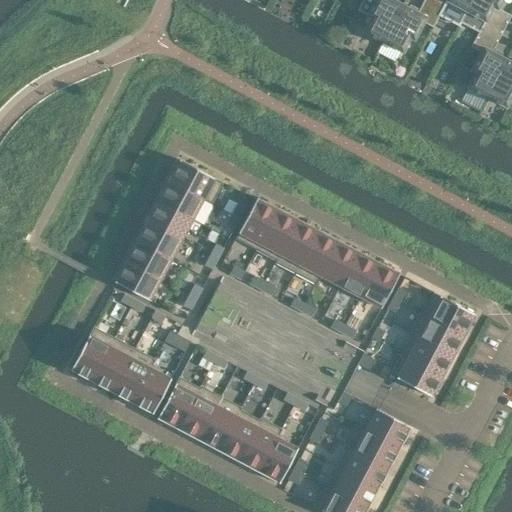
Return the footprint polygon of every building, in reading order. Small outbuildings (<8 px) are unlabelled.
[(362,0),(357,9),(371,17),(363,31),(372,35),(371,37),(374,39),(375,37),(383,41),(402,4),(394,0),(362,0)] [(423,21),(433,26),(444,5),(434,0),(423,0),(417,12),(402,4),(383,41),(391,45),(390,47),(393,49),(394,47),(402,51),(410,37),(414,39),(423,21)] [(434,0),(444,5),(447,0),(466,10),(471,0),(434,0)] [(471,0),(466,10),(460,21),(479,31),(482,25),(500,35),(511,15),(498,8),(501,0),(471,0)] [(468,86),(460,100),(479,110),(487,96),(507,59),(492,51),(500,35),(482,25),(479,31),(471,46),(481,51),(471,69),(475,72),(468,86)] [(511,62),(507,59),(487,96),(495,101),(494,102),(497,104),(498,102),(506,107),(511,95),(511,62)] [(179,159),(168,180),(204,199),(212,203),(223,182),(215,178),(179,159)] [(204,199),(168,180),(158,200),(193,219),(204,199)] [(278,208),(257,197),(235,238),(256,249),(278,208)] [(147,220),(182,239),(193,219),(158,200),(147,220)] [(245,207),(238,203),(232,214),(239,218),(245,207)] [(298,218),(278,208),(256,249),(275,260),(274,262),(275,262),(298,218)] [(239,218),(232,214),(227,225),(234,228),(239,218)] [(318,229),(298,218),(275,262),(295,273),(318,229)] [(136,240),(172,259),(182,239),(147,220),(136,240)] [(338,240),(318,229),(295,273),(315,284),(338,240)] [(125,260),(161,279),(172,259),(136,240),(125,260)] [(359,250),(338,240),(315,284),(316,284),(320,275),(340,286),(359,250)] [(223,247),(216,244),(211,254),(218,258),(223,247)] [(379,261),(359,250),(340,286),(360,296),(379,261)] [(212,269),(218,258),(211,254),(205,265),(212,269)] [(161,279),(125,260),(114,281),(150,300),(161,279)] [(400,272),(379,261),(360,296),(381,308),(400,272)] [(244,271),(234,266),(230,273),(240,278),(244,271)] [(223,276),(191,335),(334,410),(365,351),(223,276)] [(264,282),(254,276),(250,283),(261,289),(264,282)] [(275,288),(264,282),(261,289),(271,295),(275,288)] [(196,298),(202,287),(195,284),(189,294),(196,298)] [(399,287),(393,297),(400,301),(406,290),(399,287)] [(464,335),(475,314),(434,292),(423,312),(421,311),(420,311),(464,335)] [(131,306),(135,299),(124,293),(121,300),(131,306)] [(196,298),(189,294),(184,305),(191,309),(196,298)] [(400,301),(393,297),(388,308),(394,312),(400,301)] [(301,310),(305,303),(294,298),(290,305),(301,310)] [(145,305),(135,299),(131,306),(142,312),(145,305)] [(315,309),(305,303),(301,310),(311,316),(315,309)] [(166,315),(155,310),(151,317),(162,322),(166,315)] [(464,335),(420,311),(410,332),(453,355),(464,335)] [(345,325),(334,319),(331,326),(341,332),(345,325)] [(355,330),(345,325),(341,332),(352,338),(355,330)] [(91,381),(115,337),(94,326),(70,370),(91,381)] [(377,327),(372,337),(379,341),(385,331),(377,327)] [(181,336),(170,330),(166,337),(177,343),(181,336)] [(453,355),(410,332),(409,332),(411,333),(401,353),(443,375),(453,355)] [(135,348),(115,337),(91,381),(111,391),(135,348)] [(155,358),(135,348),(111,391),(132,402),(155,358)] [(217,355),(206,349),(203,356),(213,362),(217,355)] [(372,357),(365,353),(359,364),(366,367),(372,357)] [(443,375),(401,353),(390,374),(432,396),(443,375)] [(228,361),(217,355),(213,362),(224,368),(228,361)] [(203,356),(198,364),(209,370),(213,362),(203,356)] [(156,359),(155,358),(132,402),(152,413),(171,378),(151,367),(156,359)] [(254,383),(257,376),(247,371),(243,378),(254,383)] [(178,429),(201,385),(200,385),(199,387),(179,376),(157,418),(178,429)] [(268,382),(257,376),(254,383),(264,389),(268,382)] [(221,396),(201,385),(178,429),(198,440),(221,396)] [(294,405),(298,398),(287,392),(283,399),(294,405)] [(351,395),(344,392),(338,402),(346,406),(351,395)] [(241,406),(221,396),(198,440),(218,450),(241,406)] [(308,403),(298,398),(294,405),(305,411),(308,403)] [(242,407),(241,406),(218,450),(238,461),(261,417),(260,419),(241,409),(242,407)] [(411,426),(376,408),(365,428),(400,447),(411,426)] [(281,428),(261,417),(238,461),(258,472),(281,428)] [(321,417),(315,428),(322,432),(328,421),(321,417)] [(282,428),(281,428),(258,472),(279,483),(298,447),(278,437),(282,428)] [(322,432),(315,428),(309,439),(316,442),(322,432)] [(400,447),(365,428),(354,448),(348,444),(348,445),(389,467),(400,447)] [(389,467),(348,445),(337,465),(379,487),(389,467)] [(299,458),(294,468),(301,472),(306,461),(299,458)] [(379,487),(337,465),(336,466),(343,469),(333,488),(324,484),(368,508),(379,487)] [(301,472),(294,468),(288,479),(295,483),(301,472)] [(365,511),(368,508),(324,484),(313,505),(325,511),(365,511)]
